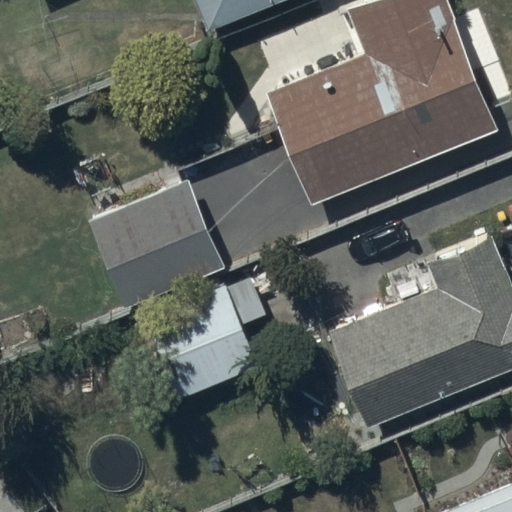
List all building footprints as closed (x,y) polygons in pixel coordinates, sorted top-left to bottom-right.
[(205,0),(212,16),(250,0),(205,0)] [(352,0),(367,37),(268,75),(311,187),(499,115),(493,99),(511,91),(511,90),(480,6),(457,15),(451,0),(352,0)] [(191,166),(91,207),(127,295),(227,255),(191,166)] [(440,271),(329,317),(369,412),(511,352),(511,266),(492,219),(429,246),(440,271)] [(233,294),(154,327),(179,387),(259,353),(233,294)] [(511,511),(511,467),(422,505),(424,511),(511,511)]
